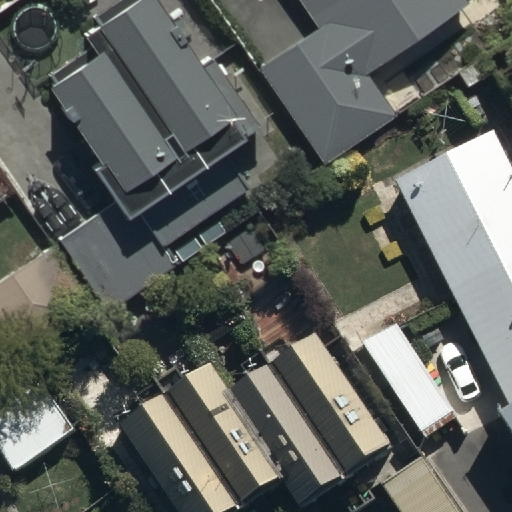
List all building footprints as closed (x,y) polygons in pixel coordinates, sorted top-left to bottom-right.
[(466,15),(456,0),(290,0),(316,38),(257,77),(325,177),(396,129),(365,83),(466,15)] [(43,90),(91,168),(85,171),(118,225),(135,214),(149,238),(239,182),(217,146),(249,126),(205,54),(183,67),(143,2),(78,42),(89,61),(43,90)] [(511,160),(499,137),(388,197),(511,424),(511,435),(503,440),(511,455),(511,160)] [(0,181),(0,208),(12,201),(0,181)] [(50,261),(0,294),(0,353),(20,382),(97,331),(50,261)] [(399,336),(365,358),(425,453),(460,431),(399,336)] [(125,441),(173,511),(252,511),(283,491),(297,511),(313,511),(392,458),(317,348),(231,406),(214,381),(125,441)] [(386,499),(394,511),(449,511),(425,474),(386,499)]
